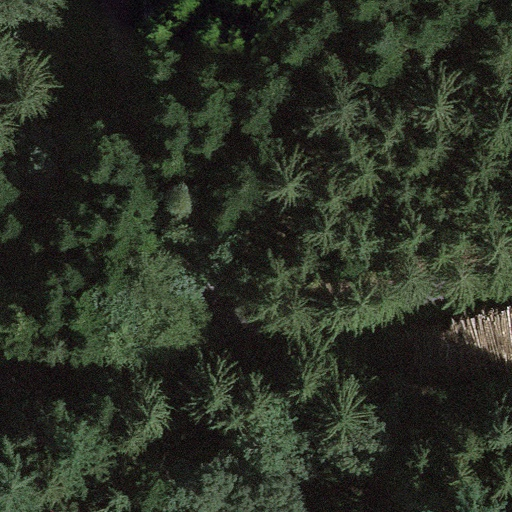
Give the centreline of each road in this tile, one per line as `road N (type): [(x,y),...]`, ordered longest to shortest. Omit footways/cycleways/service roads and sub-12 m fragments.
road 1 (unclassified): [(0,396),(119,346),(511,276)]
road 2 (track): [(119,0),(204,334)]
